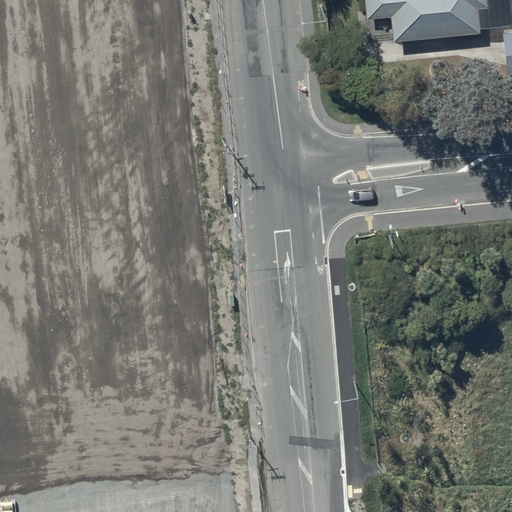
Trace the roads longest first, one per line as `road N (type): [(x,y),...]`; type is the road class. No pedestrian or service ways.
road 1 (residential): [(278,182),(307,511)]
road 2 (tertiary): [(278,182),(511,160)]
road 3 (tertiary): [(261,0),(278,182)]
